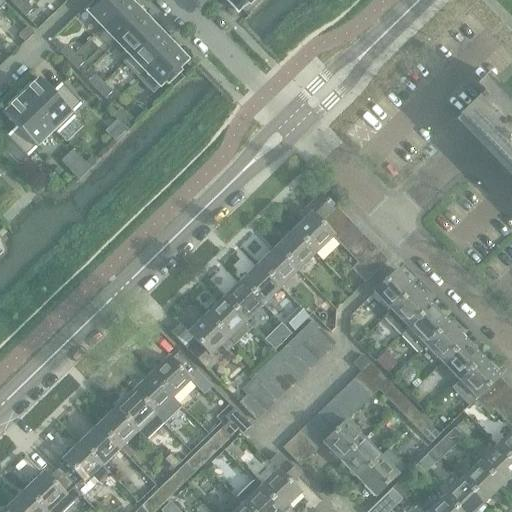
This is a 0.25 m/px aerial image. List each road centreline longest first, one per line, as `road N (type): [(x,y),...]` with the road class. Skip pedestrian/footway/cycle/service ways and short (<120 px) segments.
road 1 (tertiary): [(0,406),(243,170)]
road 2 (residential): [(511,349),(388,222)]
road 3 (residential): [(285,115),(176,0)]
road 4 (residential): [(388,222),(300,132)]
